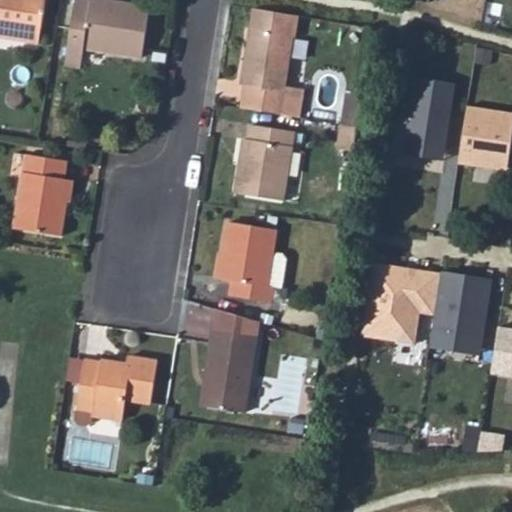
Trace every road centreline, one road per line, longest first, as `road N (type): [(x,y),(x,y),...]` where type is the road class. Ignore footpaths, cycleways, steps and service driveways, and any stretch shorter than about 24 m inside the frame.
road 1 (residential): [(206,0),(174,178),(148,219),(137,279)]
road 2 (residential): [(383,242),(511,261)]
